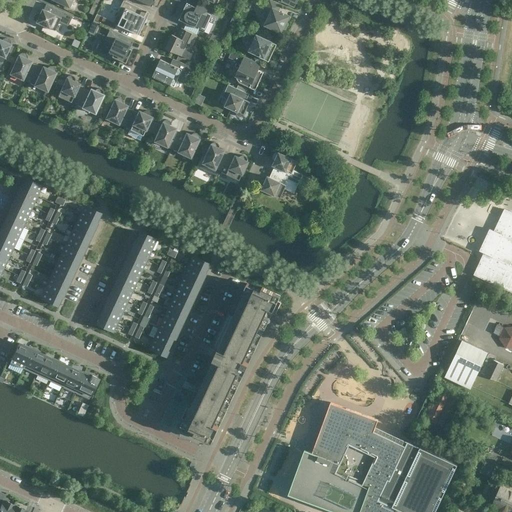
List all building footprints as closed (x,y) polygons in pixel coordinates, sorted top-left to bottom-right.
[(96,14),(93,21),(113,30),(116,25),(121,27),(132,33),(138,35),(143,22),(144,23),(145,23),(145,22),(146,22),(147,21),(147,20),(147,19),(146,18),(143,16),(143,17),(140,15),(142,11),(143,10),(123,0),(113,22),(96,14)] [(280,6),(281,5),(270,0),(265,11),(270,14),(268,20),(267,20),(265,25),(282,33),(290,16),(278,11),(278,10),(280,5),(280,6)] [(215,9),(199,2),(196,7),(187,3),(179,20),(199,29),(199,28),(205,31),(215,9)] [(72,16),(45,4),(45,5),(43,10),(41,9),(39,14),(38,13),(37,13),(36,13),(36,14),(35,14),(34,15),(33,16),(33,17),(33,18),(33,19),(33,20),(34,21),(35,22),(54,31),(58,22),(67,26),(72,16)] [(93,21),(91,25),(87,32),(93,35),(98,23),(93,21)] [(272,42),(274,36),(254,27),(249,38),(254,40),(250,51),(260,56),(260,57),(269,62),(274,50),(273,50),(275,47),(276,47),(277,44),(272,42)] [(191,48),(197,35),(182,28),(179,34),(178,33),(176,36),(172,34),(169,41),(167,42),(166,44),(167,46),(166,48),(190,60),(193,53),(191,48)] [(131,39),(120,34),(109,29),(110,30),(100,52),(107,55),(109,52),(113,53),(111,57),(124,63),(131,50),(127,48),(131,39)] [(0,62),(1,63),(10,44),(10,43),(10,42),(10,41),(9,40),(9,39),(8,39),(7,38),(6,38),(5,38),(4,38),(3,39),(2,39),(2,40),(1,40),(0,39),(0,62)] [(256,90),(260,81),(264,72),(258,70),(259,70),(258,69),(260,65),(260,66),(261,65),(232,51),(229,58),(237,62),(236,66),(235,66),(241,69),(237,78),(240,82),(256,90)] [(10,74),(28,82),(36,65),(35,65),(30,63),(31,61),(27,59),(27,58),(27,57),(27,56),(26,55),(26,54),(25,54),(24,53),(23,53),(22,53),(21,53),(20,53),(19,54),(18,55),(10,74)] [(188,66),(173,59),(171,64),(161,59),(155,71),(154,71),(153,75),(153,76),(153,77),(155,78),(156,79),(159,80),(160,80),(165,82),(165,83),(168,84),(169,84),(174,87),(175,87),(176,87),(177,87),(178,87),(179,86),(179,85),(180,85),(180,84),(180,83),(180,82),(179,82),(179,81),(178,80),(177,80),(179,76),(180,77),(181,77),(182,77),(183,76),(184,75),(187,70),(194,73),(196,69),(188,66)] [(46,91),(55,72),(55,71),(55,70),(55,69),(54,68),(54,67),(53,67),(52,66),(51,66),(50,66),(49,66),(48,67),(47,67),(47,68),(46,68),(42,66),(41,68),(36,66),(37,66),(36,65),(28,82),(46,91)] [(64,82),(62,86),(57,96),(76,105),(84,88),(83,87),(78,85),(79,83),(75,81),(75,80),(75,79),(75,78),(74,78),(74,77),(73,76),(72,76),(71,75),(70,75),(69,75),(68,76),(67,76),(66,77),(64,81),(64,82)] [(62,86),(64,82),(64,81),(59,79),(54,89),(58,91),(60,85),(62,86)] [(226,106),(236,111),(236,112),(236,113),(236,114),(237,115),(237,116),(238,116),(239,116),(239,117),(240,117),(241,117),(242,116),(243,116),(244,115),(244,114),(250,102),(247,100),(246,100),(249,95),(249,94),(228,84),(222,97),(228,100),(226,106)] [(84,88),(76,105),(94,113),(103,95),(103,94),(103,93),(103,92),(103,91),(102,90),(101,89),(100,88),(99,88),(98,88),(97,88),(97,89),(96,89),(95,90),(94,91),(90,89),(89,90),(84,88)] [(105,118),(124,127),(132,110),(131,110),(126,108),(126,107),(127,106),(122,104),(123,103),(123,102),(123,101),(122,101),(122,100),(122,99),(121,99),(121,98),(120,98),(119,98),(119,97),(118,97),(117,97),(116,98),(115,98),(114,99),(114,100),(105,118)] [(139,141),(151,117),(151,116),(151,115),(151,114),(150,113),(150,112),(149,112),(149,111),(148,111),(147,111),(146,111),(145,111),(144,111),(143,112),(142,113),(138,111),(137,113),(137,112),(137,113),(132,110),(124,127),(130,130),(128,136),(139,141)] [(153,141),(171,149),(179,132),(178,132),(174,130),(175,128),(170,126),(170,125),(170,124),(170,123),(170,122),(169,121),(168,120),(167,120),(166,120),(165,120),(164,120),(163,120),(163,121),(162,121),(162,122),(153,141)] [(190,158),(198,139),(199,139),(199,138),(199,137),(198,136),(198,135),(197,134),(196,133),(195,133),(194,133),(193,133),(192,133),(191,134),(190,135),(186,133),(185,135),(180,133),(179,132),(171,149),(190,158)] [(219,172),(227,154),(226,154),(222,152),(222,150),(218,148),(218,147),(218,146),(218,145),(218,144),(217,144),(217,143),(216,142),(215,142),(214,142),(213,142),(212,142),(211,143),(210,143),(210,144),(199,168),(217,176),(219,172)] [(273,171),(272,171),(298,184),(303,174),(294,170),(298,161),(279,152),(278,152),(277,152),(276,152),(275,153),(274,153),(274,154),(273,155),(273,156),(273,157),(273,158),(273,159),(274,160),(275,160),(275,161),(273,165),(275,166),(273,171)] [(238,180),(246,161),(247,161),(247,160),(247,159),(246,159),(246,158),(246,157),(245,156),(244,156),(243,155),(242,155),(241,155),(240,155),(240,156),(239,156),(238,157),(238,158),(234,156),(233,157),(228,155),(227,154),(219,172),(238,180)] [(294,193),(298,184),(272,171),(272,172),(270,177),(268,176),(266,181),(266,180),(265,180),(264,180),(262,181),(261,181),(260,182),(260,183),(260,184),(260,185),(260,186),(260,187),(260,188),(261,188),(262,189),(281,198),(285,189),(294,193)] [(36,196),(41,186),(26,178),(21,188),(20,188),(36,196)] [(31,206),(36,196),(20,188),(15,199),(31,206)] [(26,217),(31,206),(15,199),(10,209),(26,217)] [(95,223),(100,213),(84,206),(80,216),(96,224),(96,223),(95,223)] [(22,227),(26,217),(10,209),(5,219),(22,227)] [(511,212),(504,209),(498,221),(494,231),(490,229),(479,251),(484,253),(474,275),(511,292),(511,212)] [(91,234),(96,224),(80,216),(75,227),(91,234)] [(302,225),(309,228),(312,221),(305,218),(302,225)] [(17,237),(22,227),(5,219),(1,230),(17,237)] [(86,244),(91,234),(75,227),(70,237),(86,244)] [(0,241),(12,248),(17,237),(1,230),(0,230),(0,241)] [(150,249),(155,239),(140,232),(135,242),(134,241),(134,242),(150,249)] [(86,244),(70,237),(65,247),(81,255),(86,244)] [(0,254),(7,258),(12,248),(0,241),(0,254)] [(150,249),(134,242),(129,252),(146,260),(150,249)] [(77,265),(81,255),(65,247),(60,257),(77,265)] [(141,270),(146,260),(129,252),(125,262),(141,270)] [(203,273),(208,264),(193,256),(188,267),(204,274),(203,273)] [(72,275),(77,265),(60,257),(55,268),(72,275)] [(136,280),(141,270),(125,262),(120,273),(136,280)] [(199,285),(204,274),(188,267),(183,277),(199,285)] [(67,286),(72,275),(55,268),(51,278),(67,286)] [(131,291),(136,280),(120,273),(115,283),(131,291)] [(194,295),(199,285),(183,277),(178,287),(194,295)] [(62,296),(67,286),(51,278),(46,288),(62,296)] [(126,301),(131,291),(115,283),(110,293),(126,301)] [(244,374),(272,313),(278,302),(278,301),(281,296),(262,287),(261,290),(247,283),(245,288),(246,289),(233,317),(218,349),(190,409),(187,416),(185,420),(184,419),(183,420),(181,424),(195,430),(194,433),(212,442),(244,374)] [(190,305),(194,295),(178,287),(173,298),(190,305)] [(56,306),(61,296),(62,297),(62,296),(46,288),(41,299),(56,306)] [(122,311),(126,301),(110,293),(105,304),(122,311)] [(185,316),(190,305),(173,298),(168,308),(185,316)] [(117,322),(122,311),(105,304),(100,314),(117,322)] [(180,326),(185,316),(168,308),(164,318),(180,326)] [(112,332),(117,322),(100,314),(101,315),(97,325),(112,332)] [(175,336),(180,326),(164,318),(159,329),(175,336)] [(499,338),(506,348),(511,347),(511,326),(504,327),(499,338)] [(170,347),(175,336),(159,329),(154,339),(170,347)] [(165,357),(169,347),(170,347),(154,339),(149,349),(165,357)] [(462,340),(445,377),(470,389),(487,352),(462,340)] [(23,368),(32,349),(18,343),(9,362),(23,368)] [(36,375),(45,355),(32,349),(23,368),(36,375)] [(49,381),(58,362),(45,355),(36,375),(49,381)] [(493,359),(485,376),(496,381),(504,364),(493,359)] [(62,387),(71,368),(58,362),(49,381),(62,387)] [(75,393),(84,374),(71,368),(62,387),(75,393)] [(88,399),(98,378),(91,375),(90,377),(84,374),(75,393),(88,399)] [(438,391),(425,418),(448,429),(461,402),(438,391)] [(404,511),(378,500),(388,479),(390,480),(406,446),(389,438),(383,435),(374,431),(378,420),(363,414),(331,402),(310,459),(302,456),(301,459),(288,494),(336,511),(404,511)] [(511,442),(511,440),(511,431),(500,426),(496,434),(511,442)] [(419,447),(408,441),(406,446),(390,480),(388,479),(378,500),(404,511),(435,511),(457,464),(419,446),(419,447)] [(511,511),(511,491),(501,487),(493,505),(509,511),(511,511)] [(0,511),(10,511),(14,505),(7,502),(7,501),(4,500),(5,500),(4,500),(3,500),(0,505),(0,511)]
